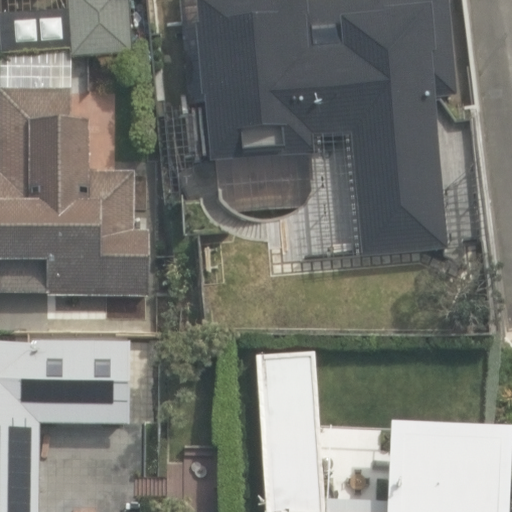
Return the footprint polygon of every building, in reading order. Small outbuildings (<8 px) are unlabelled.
[(72,51),(73,61),(151,54),(149,27),(133,28),(130,0),(68,0),(70,9),(0,14),(0,21),(3,57),(72,51)] [(350,138),(361,259),(450,251),(437,101),(455,99),(446,0),(325,0),(308,2),(307,0),(197,0),(200,29),(195,30),(201,101),(206,101),(212,167),(319,157),(317,140),(350,138)] [(0,298),(152,298),(152,231),(134,231),(134,171),(92,172),(92,121),(71,121),(71,90),(0,90),(0,298)] [(131,426),(131,346),(0,346),(0,511),(39,511),(40,426),(131,426)] [(506,511),(508,431),(391,429),(389,511),(318,511),(308,353),(254,352),(263,511),(506,511)]
